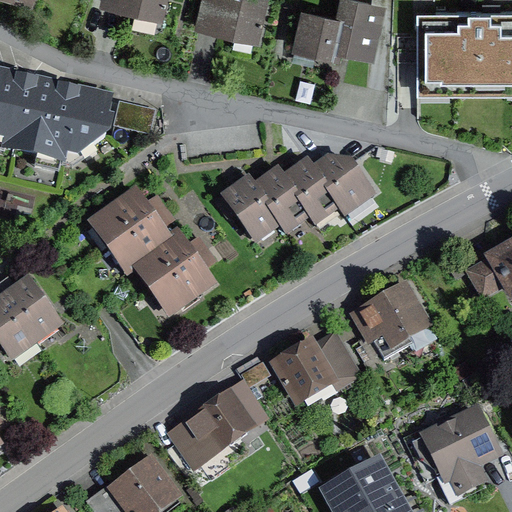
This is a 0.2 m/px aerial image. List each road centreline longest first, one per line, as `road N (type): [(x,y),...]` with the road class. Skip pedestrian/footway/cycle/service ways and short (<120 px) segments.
road 1 (residential): [(510,185),(271,321),(0,509)]
road 2 (residential): [(510,185),(464,155),(218,98)]
road 3 (residential): [(218,98),(0,267)]
road 4 (residential): [(218,98),(76,67),(0,30)]
